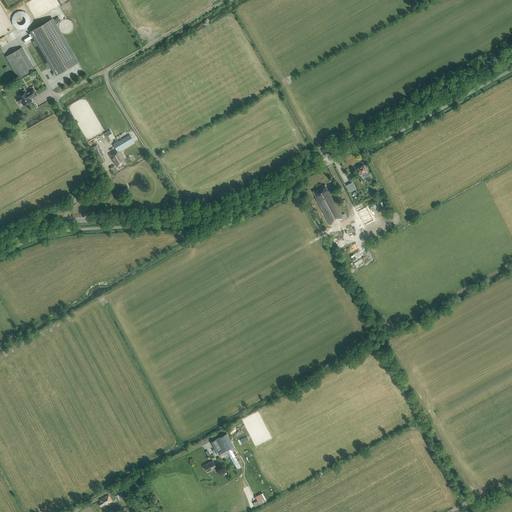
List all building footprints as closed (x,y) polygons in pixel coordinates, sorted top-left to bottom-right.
[(20,30),(33,22),(24,9),(11,17),(20,30)] [(36,40),(33,42),(48,68),(51,66),(56,75),(78,62),(52,19),(31,31),(36,40)] [(0,38),(0,41),(2,46),(9,43),(6,36),(0,38)] [(18,78),(34,68),(22,47),(6,57),(18,78)] [(26,91),(18,96),(19,97),(16,99),(18,103),(21,101),(24,105),(29,103),(32,102),(30,99),(36,95),(37,95),(33,89),(27,92),(26,91)] [(119,151),(134,142),(130,135),(113,145),(117,151),(111,154),(110,153),(109,154),(110,155),(109,155),(114,163),(115,163),(117,167),(121,164),(122,166),(126,164),(123,159),(124,159),(119,151)] [(98,148),(97,146),(97,145),(96,145),(95,142),(89,145),(100,164),(105,161),(102,155),(103,155),(99,148),(98,148)] [(364,165),(361,166),(360,166),(359,167),(358,167),(358,168),(357,168),(361,175),(364,173),(366,176),(368,175),(367,172),(367,171),(364,165)] [(340,222),(347,218),(345,213),(342,215),(329,191),(328,191),(325,185),(313,191),(316,197),(315,198),(329,225),(339,220),(340,222)] [(351,195),(358,192),(355,187),(352,189),(350,185),(347,187),(351,195)] [(358,221),(367,217),(361,204),(355,207),(357,211),(354,213),(358,221)] [(218,452),(220,457),(221,459),(224,457),(223,455),(228,453),(234,464),(236,463),(238,466),(240,465),(238,462),(232,450),(233,450),(231,445),(229,446),(228,444),(224,446),(224,445),(230,442),(226,434),(211,443),(216,453),(218,452)] [(216,467),(219,466),(217,462),(214,464),(213,461),(204,465),(208,472),(217,467),(216,467)] [(266,501),(263,493),(255,496),(259,505),(266,501)] [(105,505),(112,502),(109,495),(100,500),(101,502),(98,503),(100,507),(105,504),(105,505)]
